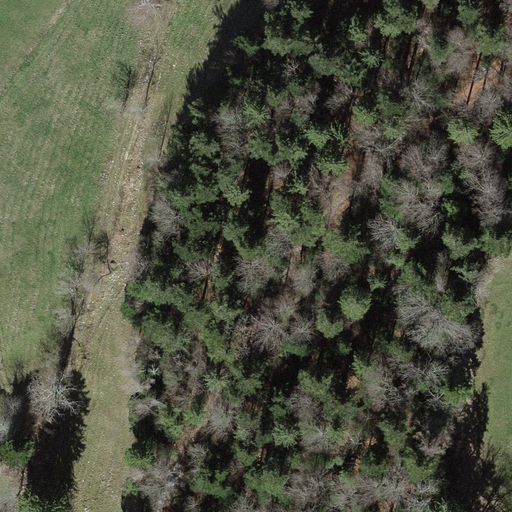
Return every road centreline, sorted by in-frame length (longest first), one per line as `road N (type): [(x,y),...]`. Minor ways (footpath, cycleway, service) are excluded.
road 1 (track): [(145,511),(283,258),(451,38),(511,1)]
road 2 (track): [(35,511),(101,317),(179,0)]
